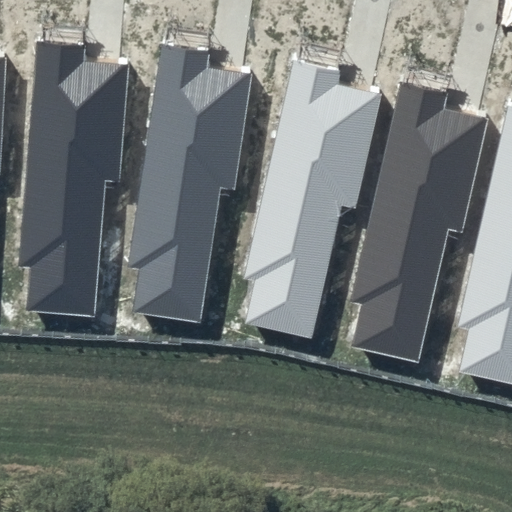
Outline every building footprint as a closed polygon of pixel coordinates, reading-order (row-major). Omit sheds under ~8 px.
[(82,47),(32,45),(19,267),(30,268),(27,313),(98,316),(105,181),(120,182),(126,64),(81,61),(82,47)] [(213,51),(164,45),(131,265),(142,267),(134,311),(205,321),(224,186),(238,189),(255,72),(211,65),(213,51)] [(341,72),(293,62),(243,279),(254,282),(244,325),(313,340),(342,208),(357,211),(382,96),(338,86),(341,72)] [(449,94),(401,84),(351,302),(362,304),(352,347),(421,363),(451,230),(465,233),(490,118),(446,108),(449,94)] [(511,109),(508,108),(458,326),(469,329),(458,372),(511,383),(511,109)]
